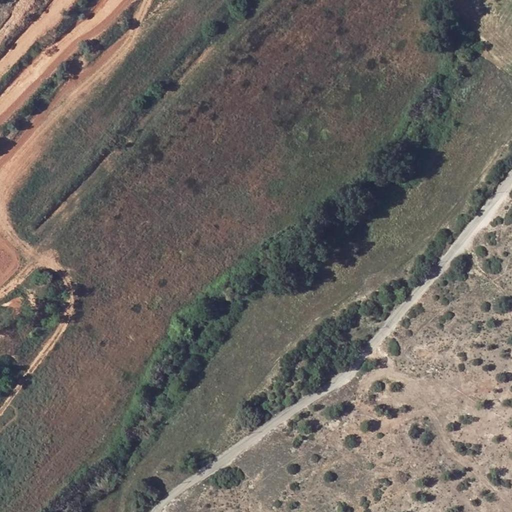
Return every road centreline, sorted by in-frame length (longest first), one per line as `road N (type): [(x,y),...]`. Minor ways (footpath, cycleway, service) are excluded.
road 1 (unclassified): [(511,181),(331,386),(156,511)]
road 2 (track): [(0,410),(59,333),(69,293),(63,270),(19,244),(0,219)]
